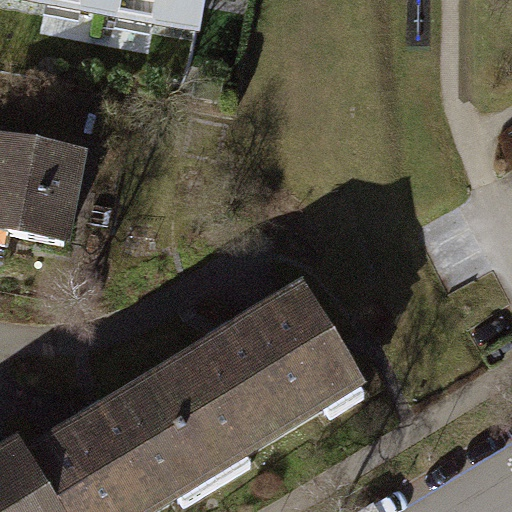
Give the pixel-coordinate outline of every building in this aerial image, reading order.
[(11,0),(192,32),(196,0),(11,0)] [(74,159),(0,145),(0,232),(58,243),(74,159)] [(295,300),(147,388),(208,490),(246,468),(237,453),(315,407),(323,421),(356,401),(295,300)] [(174,510),(208,490),(147,388),(16,466),(44,511),(144,511),(167,499),(174,510)] [(44,511),(16,466),(9,454),(0,458),(0,511),(44,511)]
